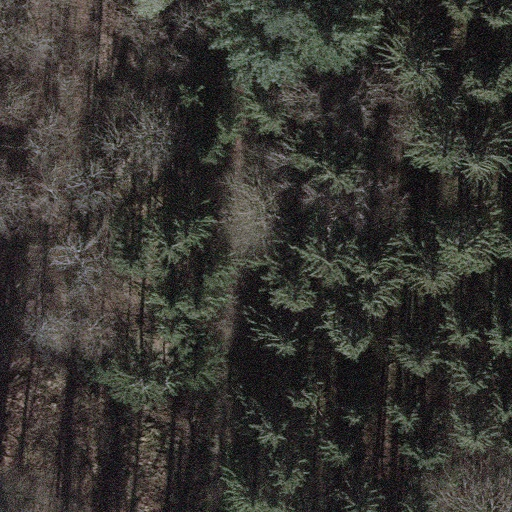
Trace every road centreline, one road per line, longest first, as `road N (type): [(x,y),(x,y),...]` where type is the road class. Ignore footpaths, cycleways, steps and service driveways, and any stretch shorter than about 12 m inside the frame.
road 1 (track): [(230,511),(244,339),(248,0)]
road 2 (track): [(0,284),(89,346),(156,368),(241,375)]
